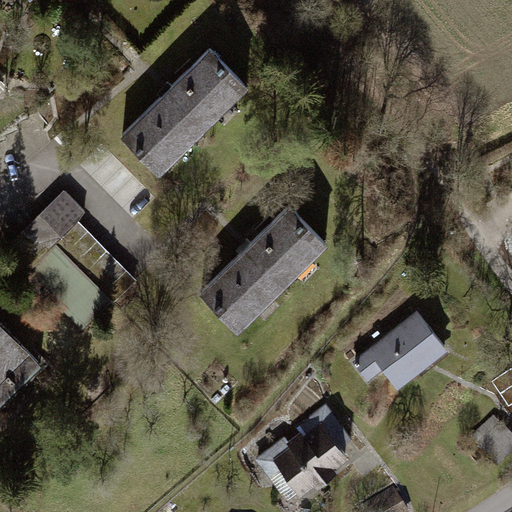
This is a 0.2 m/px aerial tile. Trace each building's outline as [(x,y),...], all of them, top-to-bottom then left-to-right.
[(259,88),(216,47),(127,137),(169,178),(259,88)] [(0,72),(0,98),(13,86),(0,72)] [(90,214),(67,190),(15,239),(97,324),(140,283),(82,222),(90,214)] [(336,248),(297,207),(206,293),(245,334),(336,248)] [(455,351),(422,310),(358,360),(376,383),(391,371),(406,390),(455,351)] [(46,366),(0,318),(0,405),(3,408),(46,366)] [(330,410),(262,462),(300,511),(348,476),(342,468),(354,459),(343,445),(352,438),(330,410)] [(410,511),(397,490),(362,511),(361,511),(410,511)]
